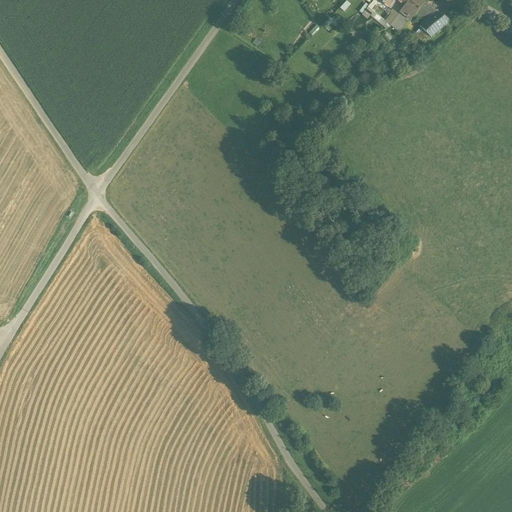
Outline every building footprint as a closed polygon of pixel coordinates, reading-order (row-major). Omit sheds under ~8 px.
[(378,0),(387,6),(398,15),(389,26),(399,33),(410,20),(414,15),(418,10),(423,4),(424,3),(418,0),(378,0)] [(423,4),(418,10),(423,15),(429,8),(423,4)] [(367,8),(362,15),(367,19),(370,16),(371,17),(374,13),(367,8)] [(423,15),(418,10),(414,15),(424,23),(425,22),(426,22),(436,12),(429,8),(423,15)] [(436,12),(426,22),(425,22),(424,23),(419,27),(422,30),(430,37),(430,38),(449,22),(436,12)] [(410,20),(399,33),(404,37),(410,30),(409,30),(414,23),(410,20)] [(422,30),(416,36),(423,44),(430,37),(422,30)]
